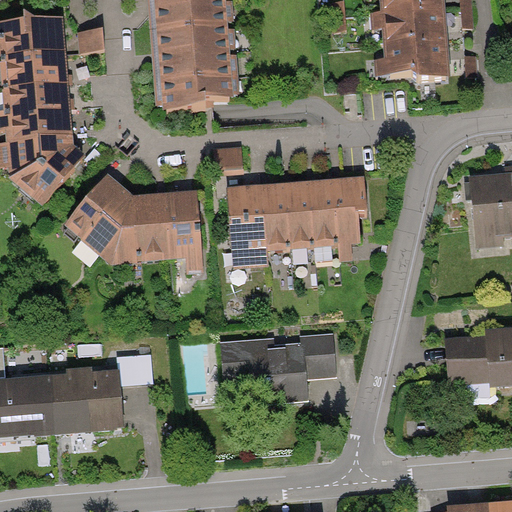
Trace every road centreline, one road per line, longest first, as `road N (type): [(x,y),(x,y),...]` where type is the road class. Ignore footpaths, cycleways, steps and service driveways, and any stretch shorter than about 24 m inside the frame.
road 1 (residential): [(356,484),(421,170),(440,141),(467,125),(511,119)]
road 2 (residential): [(64,511),(356,484)]
road 3 (residential): [(356,484),(511,470)]
